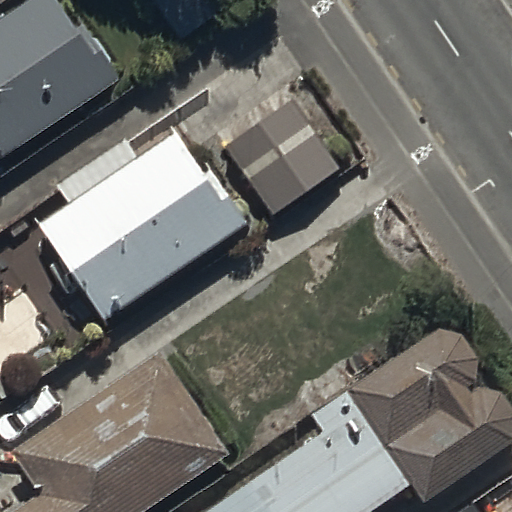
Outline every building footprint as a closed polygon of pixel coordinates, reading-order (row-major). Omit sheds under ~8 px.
[(48,0),(38,0),(0,26),(0,168),(118,87),(80,30),(72,35),(48,0)] [(218,0),(149,0),(180,47),(228,15),(218,0)] [(295,106),(226,151),(274,223),(342,178),(295,106)] [(68,210),(37,231),(104,332),(250,234),(207,170),(200,175),(177,141),(138,167),(125,148),(57,194),(68,210)] [(320,438),(208,511),(385,511),(410,496),(420,511),(426,511),(511,454),(511,418),(499,400),(469,401),(478,396),(477,367),(460,344),(441,341),(312,427),(320,438)] [(25,511),(151,511),(229,460),(162,359),(9,462),(37,504),(25,511)] [(479,511),(473,503),(459,511),(479,511)]
